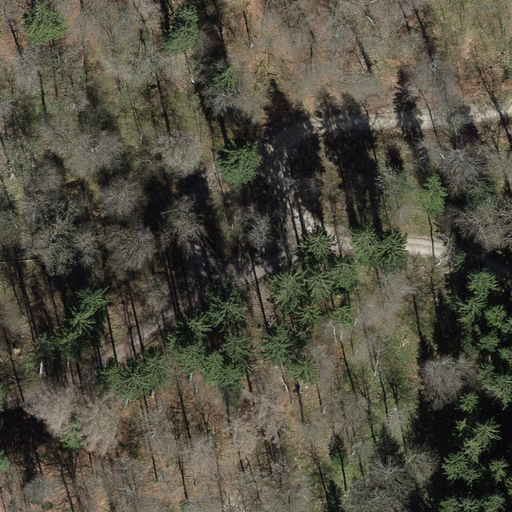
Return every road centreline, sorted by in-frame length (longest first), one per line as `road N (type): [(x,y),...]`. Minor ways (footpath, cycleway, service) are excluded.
road 1 (track): [(213,285),(179,220),(202,177),(273,140),(343,122),(511,112)]
road 2 (track): [(511,278),(460,253),(355,242),(308,245),(213,285)]
road 3 (track): [(0,405),(86,376),(213,285)]
